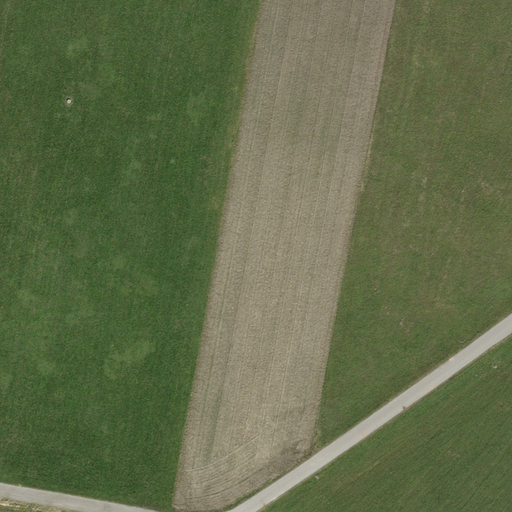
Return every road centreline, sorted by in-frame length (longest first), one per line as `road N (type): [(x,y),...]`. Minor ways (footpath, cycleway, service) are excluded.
road 1 (track): [(511,322),(240,511)]
road 2 (track): [(119,511),(0,491)]
